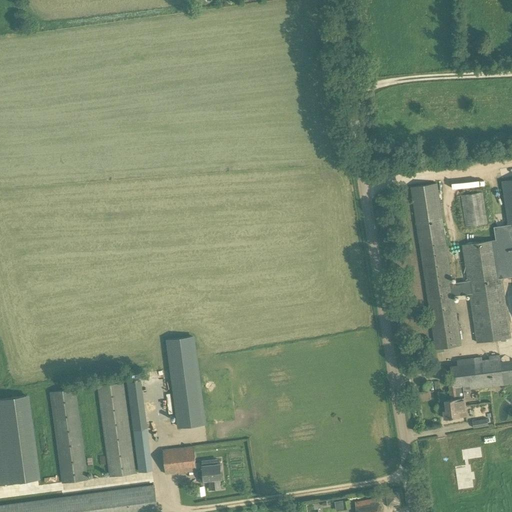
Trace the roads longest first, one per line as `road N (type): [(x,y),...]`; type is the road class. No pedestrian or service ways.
road 1 (unclassified): [(416,511),(336,0)]
road 2 (track): [(0,491),(158,475)]
road 3 (unknown): [(511,345),(394,370)]
